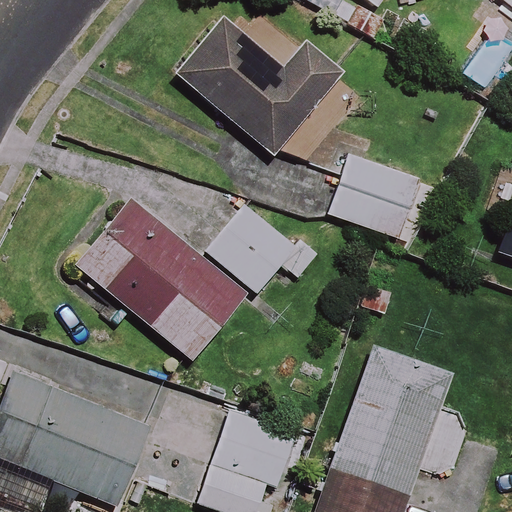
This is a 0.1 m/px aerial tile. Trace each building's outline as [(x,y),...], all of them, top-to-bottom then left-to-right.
[(378,0),(359,0),(372,9),(378,0)] [(511,0),(497,0),(511,10),(511,0)] [(271,67),(223,27),(178,81),(269,158),(336,78),(292,42),(271,67)] [(415,182),(344,158),(324,217),(395,241),(415,182)] [(511,201),(493,256),(511,262),(511,201)] [(243,295),(126,205),(72,275),(189,365),(243,295)] [(290,249),(240,208),(202,254),(252,295),(290,249)] [(444,375),(367,349),(313,511),(400,511),(415,468),(443,477),(460,426),(431,416),(444,375)] [(143,429),(10,376),(0,402),(0,462),(112,507),(143,429)] [(252,511),(262,485),(272,489),(293,435),(228,410),(188,511),(252,511)]
